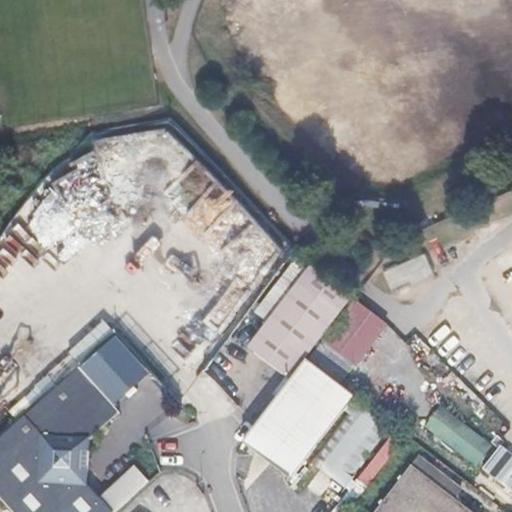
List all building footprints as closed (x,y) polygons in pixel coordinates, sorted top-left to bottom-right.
[(137,158),(169,150),(169,153),(182,150),(175,120),(96,140),(100,155),(134,146),(137,158)] [(110,225),(101,160),(73,164),(74,173),(52,176),(54,196),(35,199),(37,220),(27,221),(29,235),(110,225)] [(288,380),(305,358),(350,299),(310,268),(247,348),(285,378),(277,387),(281,390),(288,380)] [(357,302),(323,344),(351,365),(384,324),(357,302)] [(288,475),(338,409),(348,397),(351,393),(305,358),(288,380),(281,390),(250,437),(246,443),(288,475)] [(80,362),(0,433),(0,494),(15,511),(114,511),(83,477),(90,436),(121,408),(80,362)] [(348,397),(338,409),(342,412),(306,458),(344,488),(351,478),(348,476),(386,426),(348,397)] [(441,404),(424,424),(475,465),(492,444),(441,404)] [(374,447),(383,455),(400,433),(390,426),(374,447)] [(468,511),(407,463),(367,511),(468,511)]
